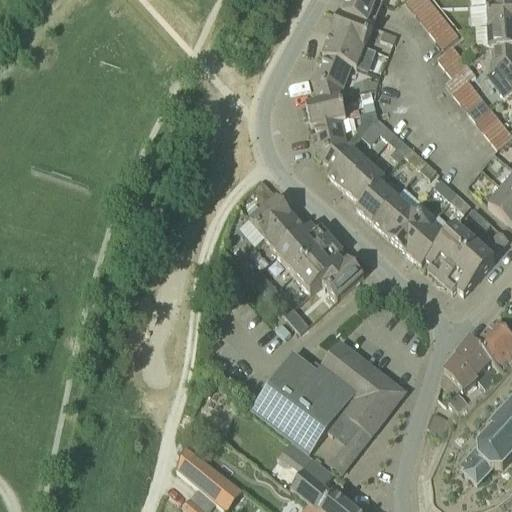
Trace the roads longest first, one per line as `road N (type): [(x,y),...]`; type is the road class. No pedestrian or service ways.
road 1 (residential): [(453,338),(270,165),(259,142),(262,101),(316,0)]
road 2 (track): [(146,511),(187,396),(206,242),(219,212),(270,165)]
road 3 (residential): [(404,511),(423,403),(453,338)]
road 4 (track): [(38,511),(73,376)]
